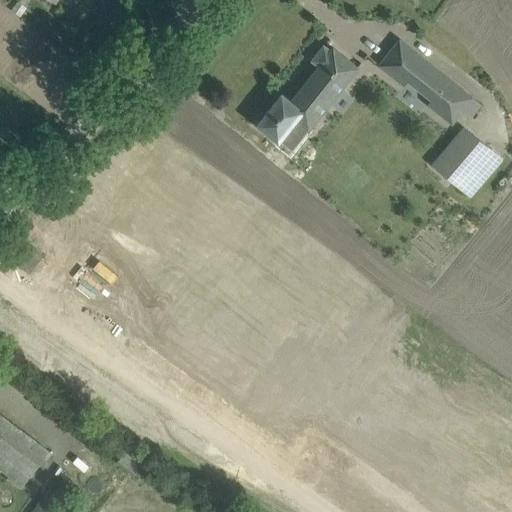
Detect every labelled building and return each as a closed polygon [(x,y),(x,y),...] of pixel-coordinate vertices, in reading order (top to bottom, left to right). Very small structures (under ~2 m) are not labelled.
[(400,39),(379,65),(405,85),(408,81),(432,99),(428,104),(453,123),(462,114),(469,118),(481,103),(400,39)] [(332,50),(325,45),(312,60),(319,66),(292,101),(283,93),(258,125),(280,142),(297,121),(309,130),(359,67),(334,47),(332,50)] [(455,161),(444,174),(470,195),(501,158),(468,130),(447,155),(455,161)] [(109,258),(80,238),(69,254),(61,249),(50,264),(58,269),(51,279),(80,299),(89,286),(114,303),(131,279),(106,262),(109,258)] [(0,473),(20,489),(49,451),(0,412),(0,473)] [(83,447),(69,465),(95,485),(109,466),(83,447)] [(58,511),(79,485),(64,473),(33,511),(58,511)]
